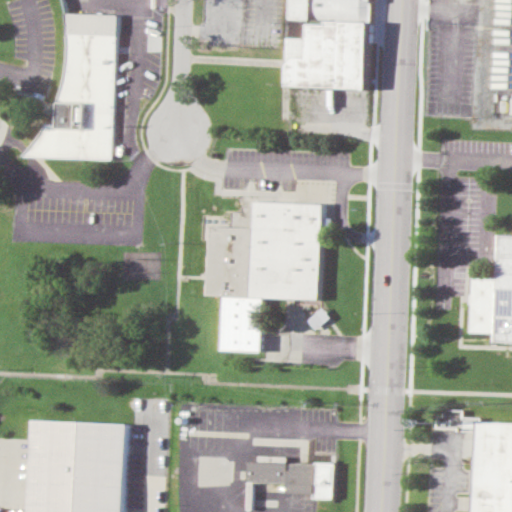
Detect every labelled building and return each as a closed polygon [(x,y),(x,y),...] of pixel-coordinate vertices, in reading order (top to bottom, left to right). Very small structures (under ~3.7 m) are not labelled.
[(300,0),(379,0),(376,88),(297,85),(300,0)] [(26,156),(115,159),(121,13),(70,11),(73,31),(72,55),(69,77),(64,101),(62,123),(51,123),(41,140),(26,156)] [(329,202),(325,299),(269,297),(267,349),(228,348),(230,295),(215,294),(218,224),(239,225),(240,210),(249,210),(250,206),(261,206),(261,199),(329,202)] [(500,339),(511,339),(511,233),(502,233),(500,275),(476,274),(474,331),(501,332),(500,339)] [(334,316),(326,307),(311,320),(320,329),(334,316)] [(35,511),(39,420),(134,423),(130,511),(35,511)] [(511,511),(478,511),(484,420),(511,421),(511,511)] [(339,499),(340,463),(294,462),(294,457),(265,456),(265,462),(254,461),(254,482),(294,483),(294,492),(321,493),(321,498),(339,499)]
